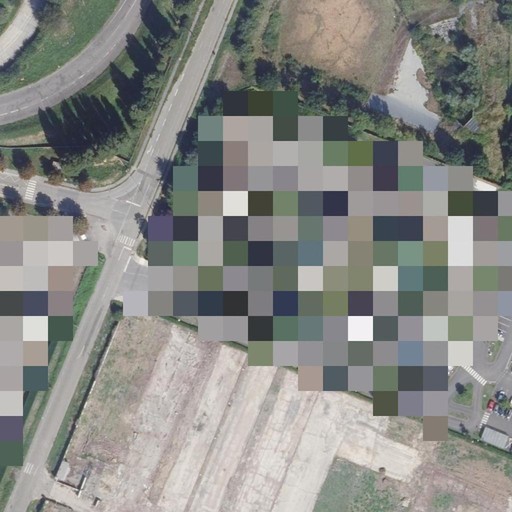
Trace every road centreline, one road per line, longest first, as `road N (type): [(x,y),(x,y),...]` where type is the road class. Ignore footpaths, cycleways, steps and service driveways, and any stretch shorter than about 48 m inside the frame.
road 1 (residential): [(135,217),(14,511)]
road 2 (residential): [(223,0),(135,217)]
road 3 (residential): [(135,217),(0,184)]
